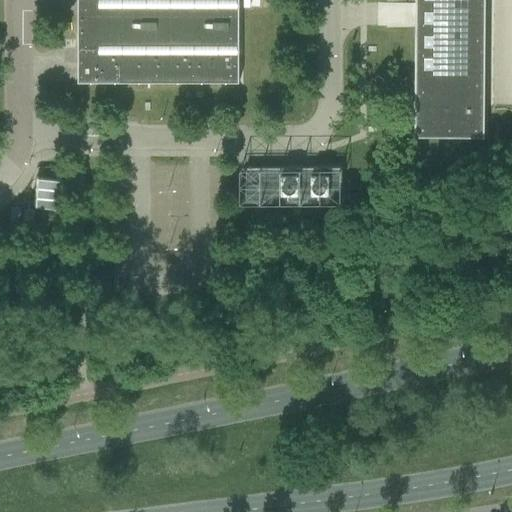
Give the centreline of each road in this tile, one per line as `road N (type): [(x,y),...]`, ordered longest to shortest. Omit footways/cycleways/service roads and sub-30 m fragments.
road 1 (secondary): [(511,352),(0,457)]
road 2 (unclassified): [(15,142),(313,133),(328,109),(330,0)]
road 3 (secondary): [(240,511),(511,470)]
road 4 (unclassified): [(15,142),(16,0)]
